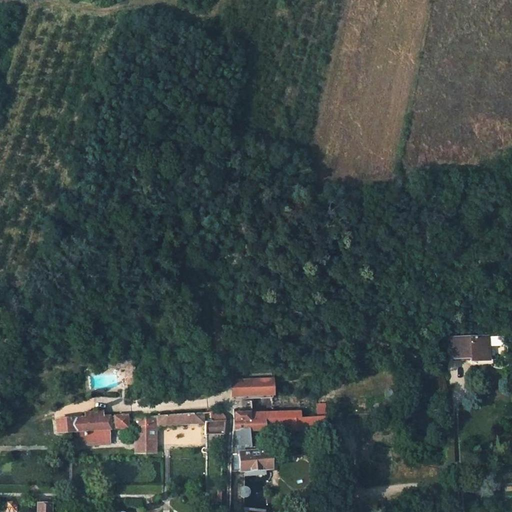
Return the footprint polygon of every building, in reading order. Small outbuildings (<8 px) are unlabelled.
[(488,337),(451,338),(452,358),(470,357),(471,361),(486,361),(485,348),(488,348),(488,337)] [(135,377),(135,358),(116,358),(116,361),(113,364),(108,364),(108,367),(126,367),(126,377),(128,377),(135,377)] [(238,472),(268,469),(267,451),(253,453),(253,448),(248,448),(248,431),(266,430),(265,419),(287,418),(288,428),(288,430),(301,429),(301,428),(301,419),(300,412),(256,414),(256,419),(249,418),(249,414),(252,414),(251,399),(273,398),(272,384),(231,386),(234,419),(232,455),(238,454),(238,472)] [(316,414),(327,414),(327,402),(316,402),(316,414)] [(128,415),(101,417),(95,417),(95,412),(86,413),(86,417),(57,420),(57,432),(72,431),(73,445),(110,443),(109,429),(136,427),(136,439),(155,439),(155,426),(158,426),(157,416),(128,417),(128,415)] [(158,426),(203,423),(203,413),(157,416),(158,426)] [(301,428),(325,427),(325,417),(318,417),(301,419),(301,428)] [(266,430),(288,428),(287,418),(265,419),(266,430)] [(223,446),(225,420),(205,421),(205,435),(207,435),(207,446),(223,446)] [(156,452),(155,439),(136,439),(135,452),(156,452)] [(206,492),(206,496),(222,497),(223,446),(207,446),(207,448),(205,448),(204,449),(203,449),(203,450),(202,451),(203,452),(204,453),(207,453),(206,488),(205,488),(204,488),(204,489),(203,489),(203,490),(203,491),(204,491),(204,492),(205,492),(206,492)] [(245,487),(243,486),(241,487),(240,487),(239,489),(238,490),(237,492),(238,493),(238,495),(239,496),(241,497),(243,498),(245,498),(246,497),(247,496),(248,494),(249,492),(248,490),(248,489),(246,487),(245,487)]
